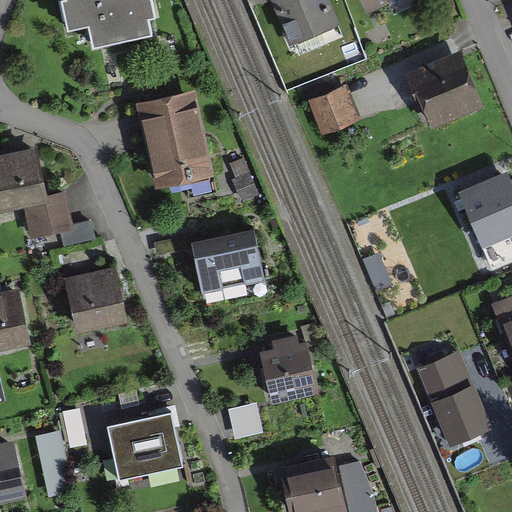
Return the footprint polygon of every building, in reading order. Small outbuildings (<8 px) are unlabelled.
[(61,0),(68,29),(87,24),(92,45),(149,32),(146,17),(154,15),(151,0),(61,0)] [(322,0),(279,0),(277,1),(293,41),(333,24),(322,0)] [(410,77),(416,94),(421,92),(433,122),(476,106),(458,58),(410,77)] [(343,87),(313,100),(325,131),(356,118),(343,87)] [(211,177),(192,94),(143,105),(162,188),(211,177)] [(32,151),(0,158),(0,200),(2,207),(27,202),(34,232),(66,225),(59,195),(42,199),(32,151)] [(511,232),(511,179),(509,173),(459,194),(490,268),(511,259),(511,232)] [(265,285),(254,234),(191,247),(201,298),(265,285)] [(116,263),(66,274),(78,325),(127,313),(116,263)] [(20,283),(0,287),(0,342),(32,335),(20,283)] [(507,323),(511,321),(511,298),(494,306),(502,326),(507,323)] [(274,351),(261,354),(271,400),(316,391),(306,344),(296,346),(294,339),(273,343),(274,351)] [(459,355),(422,369),(450,441),(487,427),(459,355)] [(259,404),(230,411),(238,443),(267,435),(259,404)] [(80,411),(64,415),(73,449),(89,445),(80,411)] [(168,416),(110,429),(121,476),(178,464),(168,416)] [(61,433),(36,439),(51,499),(76,493),(61,433)] [(14,444),(0,446),(0,508),(27,502),(14,444)] [(338,448),(285,459),(296,510),(349,499),(338,448)]
